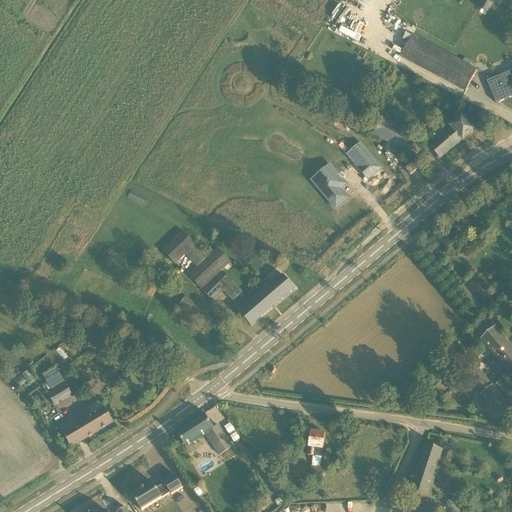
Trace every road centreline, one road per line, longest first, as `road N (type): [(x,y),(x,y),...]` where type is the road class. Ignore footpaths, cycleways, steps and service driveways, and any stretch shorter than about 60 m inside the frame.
road 1 (secondary): [(211,389),(445,193),(511,152)]
road 2 (unclassified): [(211,389),(350,421),(511,438)]
road 3 (unclassified): [(211,389),(53,324),(0,292)]
road 4 (secondary): [(25,511),(211,389)]
